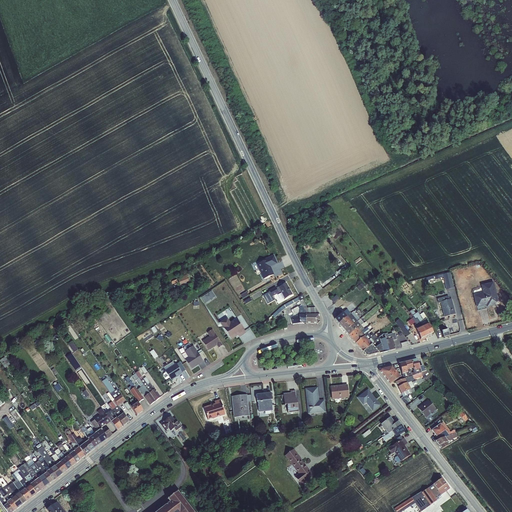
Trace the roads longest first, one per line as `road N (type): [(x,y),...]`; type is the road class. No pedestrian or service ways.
road 1 (unclassified): [(324,313),(171,0)]
road 2 (secondary): [(24,511),(162,404),(218,380)]
road 3 (tertiary): [(480,511),(365,364)]
road 4 (secondary): [(511,326),(365,364)]
